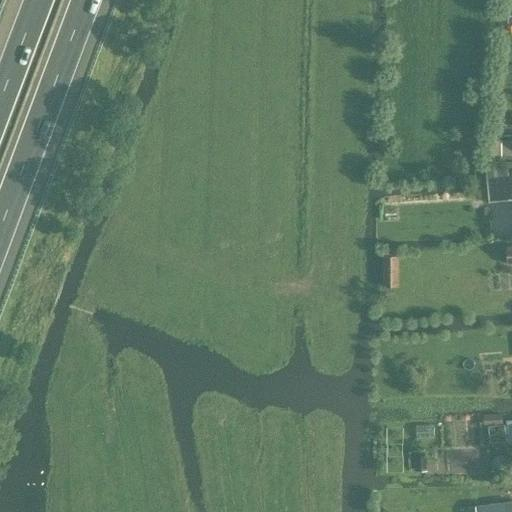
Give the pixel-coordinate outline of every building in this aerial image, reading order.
[(507,165),(486,167),(489,202),(511,199),(511,174),(508,175),(507,165)] [(399,287),(399,256),(397,256),(397,254),(384,254),(384,256),(383,256),(383,287),(399,287)] [(502,425),(502,417),(502,415),(483,415),(483,418),(483,425),(502,425)] [(491,462),(491,468),(496,473),(502,473),(507,468),(507,462),(502,457),(496,457),(491,462)] [(511,511),(511,501),(476,506),(476,511),(511,511)]
